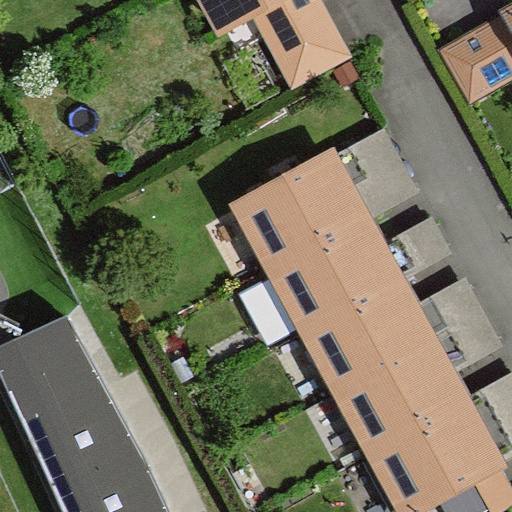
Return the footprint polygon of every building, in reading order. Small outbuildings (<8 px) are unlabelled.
[(323,9),(318,0),(211,0),(227,29),(257,12),(271,4),(284,29),(323,9)] [(349,57),(323,9),(284,29),(270,36),(296,86),(317,75),(349,57)] [(287,138),(317,164),(345,191),(346,189),(389,145),(332,91),(287,138)] [(301,235),(277,262),(380,359),(448,285),(346,189),(345,191),(317,164),(274,211),(301,235)] [(511,448),(511,371),(478,392),(511,448)] [(184,511),(171,484),(145,495),(153,511),(184,511)] [(153,511),(145,495),(107,511),(153,511)]
